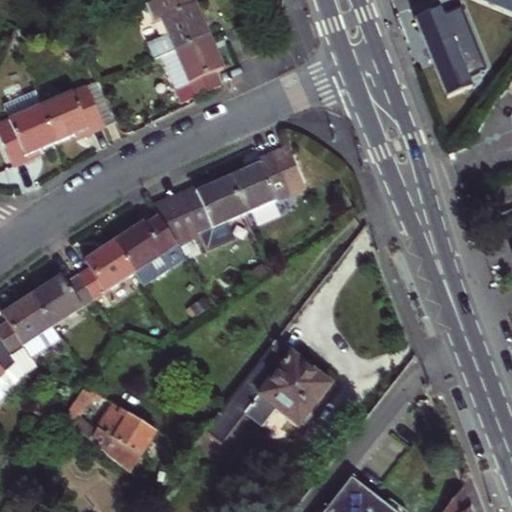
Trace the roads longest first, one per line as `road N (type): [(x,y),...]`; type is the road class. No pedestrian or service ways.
road 1 (secondary): [(362,68),(511,451)]
road 2 (residential): [(12,243),(167,149),(362,68)]
